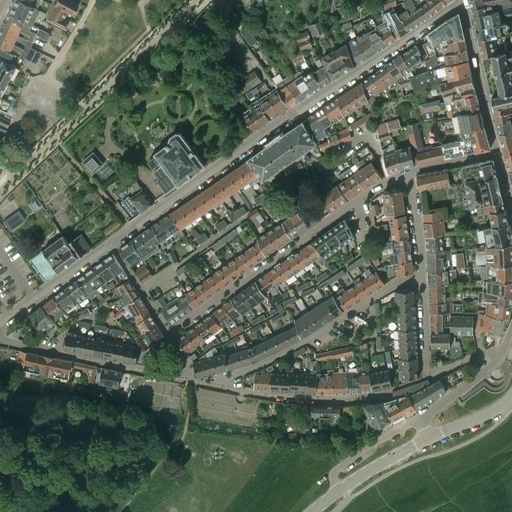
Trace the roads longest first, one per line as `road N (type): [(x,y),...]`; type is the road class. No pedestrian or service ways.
road 1 (residential): [(410,173),(166,334)]
road 2 (residential): [(0,189),(197,0)]
road 3 (residential): [(423,281),(399,282),(213,385)]
road 4 (residential): [(292,117),(112,243)]
road 5 (residential): [(461,1),(292,117)]
road 6 (residential): [(0,339),(185,379)]
road 7 (residential): [(213,385),(313,397),(390,389)]
road 8 (residential): [(502,352),(429,371),(423,281)]
road 9 (residential): [(461,1),(497,151)]
road 10 (residential): [(292,117),(209,0)]
road 11 (residential): [(112,243),(0,324)]
